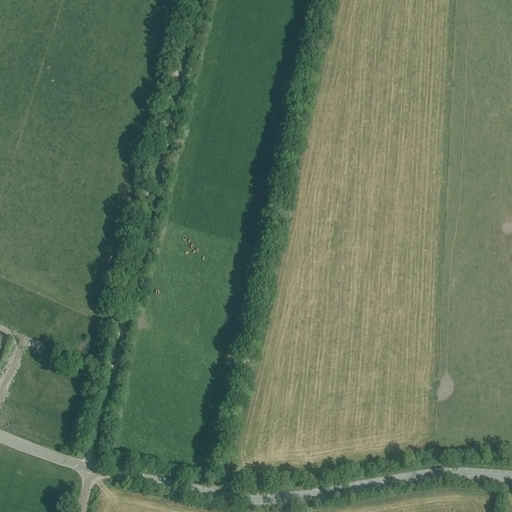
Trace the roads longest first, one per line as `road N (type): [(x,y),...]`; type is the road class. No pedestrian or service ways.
road 1 (track): [(192,0),(84,467)]
road 2 (tertiary): [(511,477),(440,474),(244,499),(92,469)]
